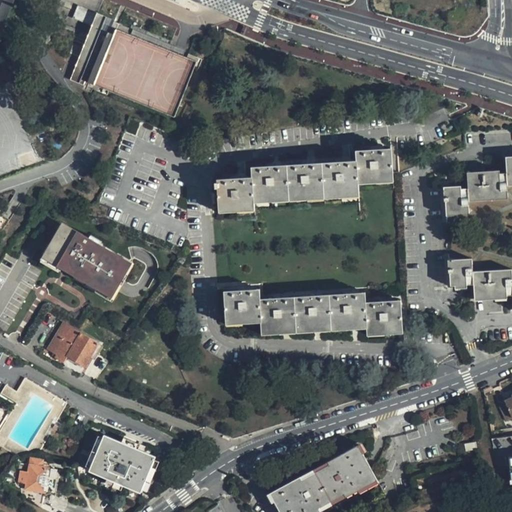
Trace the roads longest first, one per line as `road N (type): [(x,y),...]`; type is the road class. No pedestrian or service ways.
road 1 (residential): [(511,361),(230,462)]
road 2 (residential): [(0,338),(65,377),(201,431),(230,462)]
road 3 (residential): [(212,474),(174,443),(28,371),(0,367)]
road 4 (primary): [(481,61),(280,0)]
